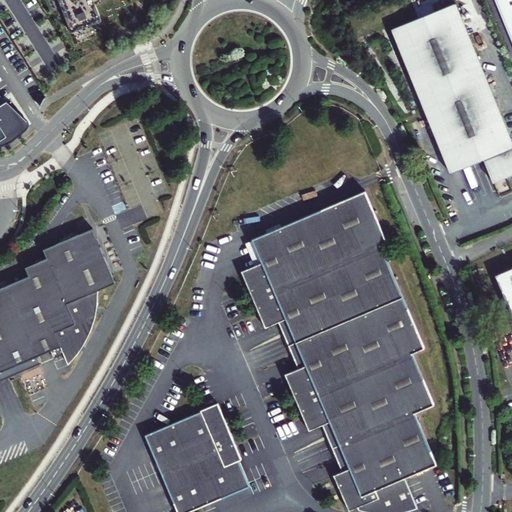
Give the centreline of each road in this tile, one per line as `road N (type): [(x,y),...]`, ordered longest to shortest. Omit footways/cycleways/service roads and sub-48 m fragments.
road 1 (unclassified): [(480,511),(481,408),(470,339),(386,122)]
road 2 (primary): [(179,248),(116,377),(28,511)]
road 3 (primary): [(179,248),(219,159),(253,120)]
road 4 (primary): [(200,105),(202,159),(179,248)]
road 5 (residential): [(92,91),(27,154),(0,169)]
